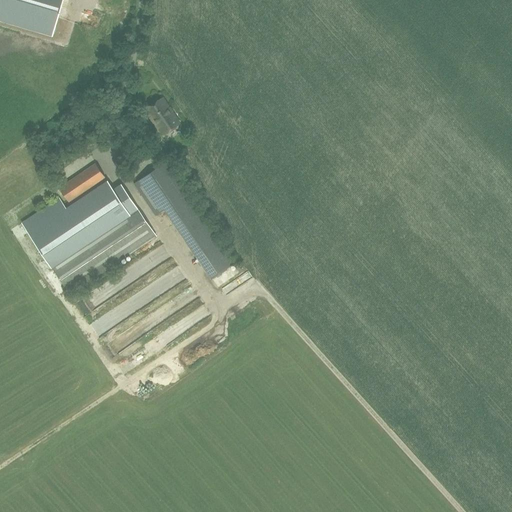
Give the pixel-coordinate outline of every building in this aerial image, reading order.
[(0,0),(0,16),(53,33),(62,0),(0,0)] [(179,123),(163,98),(146,110),(151,117),(156,117),(160,123),(158,127),(162,134),(179,123)] [(231,264),(167,162),(134,183),(156,215),(166,208),(212,279),(231,264)] [(69,201),(105,177),(96,163),(60,188),(69,201)] [(22,221),(70,293),(157,233),(121,180),(115,185),(108,176),(66,204),(59,196),(22,221)] [(158,379),(187,378),(186,348),(180,348),(180,357),(164,358),(164,366),(158,366),(158,379)]
